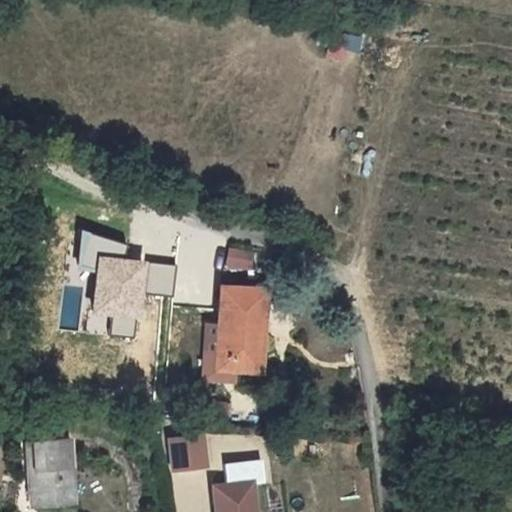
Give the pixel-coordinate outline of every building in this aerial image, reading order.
[(346,60),(350,33),(330,31),(327,57),(346,60)] [(246,283),(252,252),(227,247),(221,278),(246,283)] [(218,321),(216,371),(262,372),(263,288),(225,286),(225,321),(218,321)] [(209,469),(207,437),(170,439),(172,471),(209,469)] [(70,443),(24,445),(26,477),(35,478),(35,511),(62,511),(74,511),(70,443)] [(35,511),(35,478),(26,477),(26,511),(35,511)] [(212,488),(213,511),(252,511),(249,483),(212,488)]
